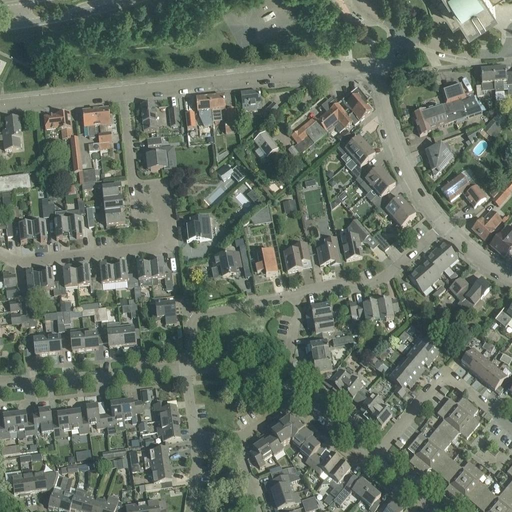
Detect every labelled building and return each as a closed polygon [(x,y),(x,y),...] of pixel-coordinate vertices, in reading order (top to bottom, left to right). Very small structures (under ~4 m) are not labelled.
[(437,0),(453,23),(465,15),(468,19),(494,2),(493,0),(437,0)] [(505,70),(493,71),(495,92),(496,103),(505,102),(503,83),(507,82),(505,70)] [(495,92),(493,71),(481,72),(482,85),(482,84),(482,87),(481,87),(481,86),(476,87),(477,98),(483,97),(483,93),(495,92)] [(408,88),(402,82),(396,87),(402,94),(408,88)] [(413,116),(416,127),(445,118),(455,115),(464,112),(461,101),(466,99),(461,85),(441,92),(447,108),(442,109),(441,107),(427,112),(413,116)] [(292,137),(298,145),(305,153),(328,134),(329,136),(336,130),(341,125),(365,105),(368,102),(358,89),(342,102),(349,110),(344,113),(332,99),(321,108),(327,114),(318,122),(315,118),(292,137)] [(261,103),(260,93),(241,95),(242,106),(243,113),(251,112),(256,112),(256,106),(261,106),(261,103)] [(214,131),(213,131),(215,153),(217,159),(217,163),(229,156),(227,152),(219,157),(215,127),(220,126),(219,123),(222,122),(221,111),(225,111),(224,97),(210,99),(212,116),(214,131)] [(445,118),(416,127),(420,138),(432,134),(431,131),(482,114),(475,97),(462,103),(466,111),(464,112),(455,115),(445,118)] [(212,116),(210,99),(196,100),(197,114),(205,113),(206,124),(205,124),(206,132),(213,131),(214,131),(212,116)] [(279,110),(273,104),(262,115),(267,121),(279,110)] [(157,131),(154,105),(141,107),(144,132),(157,131)] [(365,105),(341,125),(336,130),(340,135),(352,124),(355,127),(360,123),(372,113),(371,112),(372,111),(369,107),(368,108),(365,105)] [(96,111),(98,128),(100,128),(101,136),(98,136),(99,145),(100,152),(110,150),(109,144),(112,144),(111,134),(108,135),(107,126),(111,126),(109,110),(96,111)] [(238,134),(235,110),(227,111),(229,124),(225,124),(226,135),(238,134)] [(98,128),(96,111),(82,113),(84,129),(85,137),(89,137),(90,140),(96,139),(95,128),(98,128)] [(178,111),(169,112),(171,127),(179,126),(178,111)] [(73,138),(70,114),(56,116),(56,117),(44,118),(46,132),(57,131),(57,132),(62,132),(63,140),(73,138)] [(19,120),(5,122),(7,133),(3,133),(5,152),(20,151),(19,141),(22,141),(19,120)] [(503,131),(492,121),(483,132),(494,142),(503,131)] [(205,137),(200,126),(194,129),(198,139),(205,137)] [(480,136),(483,133),(483,132),(481,129),(466,135),(472,145),(480,136)] [(337,140),(342,145),(351,137),(346,132),(337,140)] [(278,150),(265,134),(254,142),(267,159),(278,150)] [(80,187),(82,186),(84,185),(83,173),(79,139),(70,140),(74,174),(79,174),(80,187)] [(172,148),(164,149),(162,149),(161,139),(160,139),(152,140),(147,140),(148,151),(146,151),(148,166),(150,165),(151,172),(162,170),(162,171),(174,170),(172,148)] [(348,156),(353,161),(367,148),(359,139),(351,146),(346,142),(337,150),(344,159),(348,156)] [(99,145),(88,146),(89,153),(100,152),(99,145)] [(300,157),(305,153),(298,145),(294,148),(293,147),(287,152),(294,161),(300,156),(300,157)] [(425,154),(434,178),(436,178),(453,159),(452,158),(448,146),(442,148),(425,154)] [(375,157),(367,148),(353,161),(357,166),(350,173),(357,181),(367,172),(363,168),(375,157)] [(234,176),(226,165),(216,173),(222,180),(221,180),(224,184),(234,176)] [(371,177),(367,172),(357,181),(365,189),(369,186),(373,191),(387,178),(379,169),(371,177)] [(83,173),(84,185),(97,183),(96,178),(99,177),(98,171),(83,173)] [(328,172),(325,177),(331,181),(334,175),(328,172)] [(467,187),(459,176),(441,190),(451,203),(463,194),(474,209),(486,200),(473,183),(467,187)] [(0,194),(2,194),(10,193),(30,191),(29,177),(0,180),(0,194)] [(371,203),(378,211),(387,202),(383,198),(395,187),(387,178),(373,191),(377,196),(371,203)] [(333,180),(328,185),(332,189),(338,184),(333,180)] [(503,190),(496,199),(493,202),(499,208),(511,194),(511,192),(511,184),(510,182),(503,190)] [(491,196),(496,199),(503,190),(500,186),(491,196)] [(102,189),(104,202),(121,200),(120,193),(122,193),(121,187),(102,189)] [(0,213),(12,213),(10,193),(2,194),(3,208),(0,208),(0,213)] [(260,199),(254,205),(259,210),(265,204),(260,199)] [(387,202),(378,211),(385,219),(389,216),(393,221),(408,208),(400,199),(391,207),(387,202)] [(44,220),(50,219),(47,203),(47,200),(41,201),(44,220)] [(105,214),(122,213),(124,213),(122,200),(121,200),(104,202),(105,214)] [(295,201),(283,204),(286,216),(297,213),(295,201)] [(53,202),(47,203),(50,219),(55,219),(55,223),(56,232),(56,242),(63,241),(63,238),(70,237),(68,221),(67,221),(66,213),(55,214),(54,206),(53,202)] [(66,213),(67,221),(68,221),(70,237),(76,237),(76,240),(83,239),(82,229),(81,219),(85,219),(84,203),(78,203),(79,212),(66,213)] [(269,206),(261,213),(249,223),(254,228),(273,224),(269,206)] [(416,217),(408,208),(393,221),(398,226),(395,230),(398,233),(416,217)] [(123,219),(122,213),(105,214),(106,228),(125,226),(124,219),(123,219)] [(482,221),(472,231),(485,243),(494,232),(492,230),(499,223),(491,215),(484,223),(482,221)] [(191,228),(187,228),(189,243),(212,241),(209,219),(190,221),(191,228)] [(357,222),(347,230),(349,240),(342,241),(346,263),(362,259),(360,252),(361,248),(359,246),(358,242),(361,239),(363,243),(370,237),(357,222)] [(45,224),(32,225),(34,241),(40,240),(41,243),(47,243),(46,233),(45,224)] [(27,242),(34,241),(32,225),(19,226),(21,245),(27,245),(27,242)] [(498,240),(491,248),(504,259),(510,251),(511,249),(511,236),(506,231),(501,237),(500,237),(498,240)] [(385,253),(390,248),(378,235),(373,240),(385,253)] [(336,239),(324,242),(325,249),(317,250),(320,268),(335,265),(334,258),(340,256),(336,239)] [(293,253),(284,255),(288,274),(302,271),(300,261),(310,259),(307,245),(292,248),(293,253)] [(435,253),(448,268),(458,260),(444,245),(435,253)] [(218,259),(212,260),(214,269),(220,268),(222,279),(236,276),(235,270),(242,269),(239,255),(226,257),(225,249),(217,255),(218,259)] [(273,253),(262,255),(264,267),(256,268),(257,276),(265,274),(266,279),(278,276),(273,253)] [(426,261),(427,263),(441,278),(439,276),(448,268),(435,253),(426,261)] [(157,265),(150,266),(153,288),(158,287),(158,281),(165,280),(165,287),(172,286),(171,274),(164,275),(163,261),(157,262),(157,265)] [(133,276),(134,290),(153,288),(150,266),(143,266),(143,263),(137,264),(138,275),(133,276)] [(418,271),(432,286),(441,278),(427,263),(418,271)] [(120,269),(114,269),(115,285),(128,284),(128,290),(134,290),(133,276),(127,276),(126,265),(120,265),(120,269)] [(95,280),(97,293),(103,293),(102,286),(115,285),(114,269),(106,270),(106,267),(100,267),(101,279),(95,280)] [(77,273),(78,288),(90,287),(91,294),(97,293),(95,280),(90,280),(89,269),(83,269),(83,272),(77,273)] [(64,283),(59,283),(60,297),(66,296),(66,290),(78,288),(77,273),(69,274),(69,271),(63,271),(64,283)] [(422,294),(432,286),(418,271),(409,279),(422,294)] [(46,276),(39,277),(41,292),(53,291),(53,297),(60,297),(59,283),(53,284),(52,272),(46,273),(46,276)] [(28,293),(41,292),(39,277),(33,278),(32,274),(26,275),(28,293)] [(3,280),(4,290),(17,288),(15,277),(7,277),(7,279),(3,280)] [(468,287),(461,279),(449,290),(461,303),(462,304),(459,308),(467,315),(470,311),(481,301),(491,289),(481,280),(470,293),(466,288),(468,287)] [(17,288),(4,290),(5,301),(18,299),(17,288)] [(442,288),(437,293),(441,296),(446,292),(442,288)] [(382,297),(376,298),(380,323),(394,321),(393,314),(399,313),(397,301),(391,302),(390,302),(383,303),(383,298),(382,298),(382,297)] [(366,326),(380,323),(376,298),(370,299),(370,300),(369,300),(370,306),(357,308),(358,315),(359,320),(365,319),(366,326)] [(166,319),(167,326),(177,325),(174,304),(163,306),(163,300),(150,301),(151,307),(152,307),(153,324),(160,323),(159,320),(166,319)] [(9,304),(10,314),(20,313),(19,302),(9,304)] [(62,314),(70,313),(72,313),(71,303),(61,304),(62,314)] [(358,315),(357,308),(356,304),(349,306),(351,317),(358,315)] [(329,341),(332,341),(336,340),(330,306),(311,310),(312,317),(306,318),(308,331),(314,330),(316,337),(317,343),(329,341)] [(439,322),(450,312),(445,306),(434,315),(439,322)] [(511,310),(509,314),(504,311),(505,311),(504,310),(495,322),(505,329),(508,326),(511,328),(511,310)] [(71,326),(70,313),(62,314),(63,327),(71,326)] [(12,327),(21,326),(21,325),(22,325),(20,316),(11,317),(12,327)] [(35,316),(33,316),(29,317),(29,324),(30,329),(37,329),(35,316)] [(121,332),(123,348),(124,350),(128,349),(129,348),(135,347),(134,331),(133,326),(120,327),(121,332)] [(85,352),(84,336),(83,331),(70,332),(72,353),(85,352)] [(123,348),(121,332),(108,333),(109,350),(123,348)] [(84,336),(85,352),(98,351),(97,335),(84,336)] [(353,337),(342,339),(343,346),(354,344),(353,337)] [(46,340),(48,356),(61,354),(60,339),(46,340)] [(334,348),(343,346),(342,339),(336,340),(332,341),(334,348)] [(421,342),(416,348),(418,350),(433,362),(438,356),(437,355),(438,353),(440,354),(442,352),(427,339),(423,344),(421,342)] [(48,356),(46,340),(34,341),(35,357),(48,356)] [(329,341),(317,343),(317,346),(307,348),(308,356),(311,356),(312,358),(306,359),(308,367),(313,366),(314,369),(310,369),(312,378),(321,376),(332,374),(327,344),(329,343),(329,341)] [(495,348),(490,346),(487,352),(492,354),(495,348)] [(409,361),(422,370),(423,369),(422,368),(424,366),(427,369),(433,362),(418,350),(416,348),(407,358),(409,361)] [(461,365),(469,372),(481,358),(473,351),(461,365)] [(469,372),(478,379),(490,365),(481,358),(469,372)] [(409,361),(401,371),(415,383),(420,377),(419,376),(421,374),(422,375),(424,373),(421,371),(422,370),(409,361)] [(478,379),(486,386),(498,372),(490,365),(478,379)] [(389,380),(398,387),(405,393),(406,391),(404,389),(406,387),(410,390),(415,383),(401,371),(398,369),(389,380)] [(506,379),(498,372),(486,386),(495,393),(506,379)] [(332,392),(338,397),(350,382),(339,373),(333,380),(328,376),(332,375),(332,374),(321,376),(322,383),(330,390),(331,388),(333,390),(332,392)] [(350,382),(338,397),(344,402),(348,398),(350,400),(349,401),(351,403),(353,401),(357,405),(367,393),(363,390),(363,389),(352,380),(350,382)] [(406,394),(405,393),(398,387),(393,392),(402,400),(406,394)] [(445,397),(448,393),(443,388),(440,392),(445,397)] [(363,418),(369,423),(381,408),(383,406),(373,397),(372,397),(367,393),(357,405),(362,409),(360,411),(363,413),(364,412),(366,414),(363,418)] [(143,404),(151,403),(150,394),(142,395),(143,404)] [(458,421),(471,406),(463,399),(458,405),(455,405),(450,400),(443,408),(458,421)] [(122,404),(124,422),(132,421),(132,425),(137,425),(135,415),(143,414),(141,403),(134,404),(133,402),(122,404)] [(111,415),(105,416),(107,429),(117,428),(117,433),(126,432),(124,422),(122,404),(110,406),(111,415)] [(160,422),(179,420),(178,415),(177,415),(176,409),(166,411),(165,404),(154,406),(155,417),(160,416),(160,422)] [(471,406),(458,421),(473,433),(479,425),(474,421),(474,418),(478,412),(471,406)] [(107,429),(105,416),(99,417),(98,407),(86,409),(87,421),(88,421),(89,428),(96,427),(97,431),(107,429)] [(392,417),(381,408),(369,423),(375,428),(376,427),(378,428),(377,429),(380,432),(392,417)] [(458,421),(443,408),(437,416),(443,421),(443,423),(436,432),(444,438),(458,421)] [(46,436),(53,435),(53,430),(52,426),(50,411),(38,412),(39,414),(32,415),(33,423),(35,436),(46,435),(46,436)] [(80,413),(69,414),(71,433),(78,432),(79,436),(90,435),(89,428),(88,421),(87,421),(82,422),(80,413)] [(26,414),(14,416),(17,435),(24,434),(25,438),(29,437),(34,437),(35,436),(33,423),(27,424),(26,414)] [(71,433),(69,414),(57,416),(58,425),(52,426),(53,430),(53,435),(54,437),(54,440),(64,439),(64,435),(71,433)] [(483,419),(489,424),(492,420),(487,415),(486,416),(484,419),(483,419)] [(9,436),(17,435),(14,416),(3,417),(3,416),(0,416),(0,440),(10,440),(9,436)] [(290,443),(292,444),(303,430),(304,431),(306,429),(300,424),(295,430),(291,427),(295,423),(290,419),(279,426),(281,428),(290,443)] [(179,420),(160,422),(161,429),(157,429),(158,434),(179,431),(178,425),(180,425),(179,420)] [(444,438),(451,444),(458,436),(461,436),(467,441),(473,433),(458,421),(444,438)] [(141,434),(149,433),(147,424),(139,425),(141,434)] [(281,449),(290,443),(281,428),(271,435),(273,438),(281,449)] [(292,444),(301,451),(315,434),(312,432),(309,435),(304,431),(303,430),(292,444)] [(179,431),(158,434),(158,438),(163,438),(164,444),(170,443),(182,441),(181,436),(180,436),(179,431)] [(444,438),(436,432),(429,440),(426,440),(420,435),(414,443),(429,455),(444,438)] [(300,453),(309,460),(305,465),(310,468),(318,459),(314,455),(320,447),(315,442),(319,437),(315,434),(301,451),(300,453)] [(260,439),(267,450),(272,457),(273,459),(283,452),(281,449),(273,438),(268,442),(264,436),(260,439)] [(444,453),(451,444),(444,438),(429,455),(446,470),(453,462),(445,456),(444,453)] [(253,449),(258,456),(267,450),(260,439),(257,441),(260,445),(253,449)] [(403,447),(398,442),(394,446),(400,451),(403,447)] [(429,455),(414,443),(408,451),(413,455),(414,458),(409,464),(417,470),(429,455)] [(2,450),(2,458),(12,456),(11,448),(2,450)] [(144,460),(145,465),(168,462),(168,456),(169,456),(168,450),(156,452),(150,453),(151,459),(144,460)] [(263,464),(272,457),(267,450),(258,456),(253,460),(259,470),(265,466),(263,464)] [(125,451),(114,452),(115,459),(124,458),(126,456),(125,451)] [(103,461),(115,459),(114,452),(102,454),(103,461)] [(429,455),(417,470),(424,477),(429,471),(432,471),(440,478),(446,470),(429,455)] [(324,474),(329,477),(340,464),(331,456),(324,464),(318,459),(310,468),(321,477),(324,474)] [(118,462),(120,469),(129,468),(127,460),(118,462)] [(153,475),(171,472),(171,467),(169,467),(168,462),(145,465),(146,470),(152,469),(153,475)] [(464,485),(476,470),(469,463),(464,469),(461,469),(453,462),(446,470),(464,485)] [(110,469),(111,471),(118,469),(117,463),(110,464),(110,463),(105,464),(106,469),(110,469)] [(329,477),(329,478),(321,487),(322,488),(330,486),(334,490),(330,495),(336,500),(348,485),(343,480),(350,472),(340,464),(329,477)] [(138,466),(131,467),(130,467),(132,474),(139,474),(138,466)] [(446,470),(440,478),(448,485),(449,488),(444,493),(451,500),(464,485),(446,470)] [(481,499),(488,492),(479,485),(479,482),(484,476),(476,470),(464,485),(481,499)] [(287,477),(285,471),(280,472),(271,476),(273,482),(287,477)] [(23,479),(25,497),(30,496),(30,495),(35,494),(33,477),(33,472),(22,473),(23,479)] [(171,472),(153,475),(154,486),(144,487),(145,493),(160,491),(160,485),(171,483),(171,477),(172,477),(171,472)] [(53,496),(55,488),(56,486),(59,478),(59,474),(33,477),(35,494),(41,493),(41,495),(47,494),(52,496),(53,496)] [(295,477),(288,477),(287,477),(273,482),(275,490),(268,492),(271,499),(273,498),(274,502),(295,495),(291,485),(290,484),(303,480),(302,478),(295,477)] [(12,487),(7,487),(8,498),(20,496),(20,498),(25,497),(23,479),(12,480),(12,487)] [(340,508),(350,496),(352,494),(361,501),(371,489),(361,482),(359,484),(354,479),(348,485),(336,500),(334,503),(340,508)] [(464,485),(451,500),(459,506),(464,500),(467,500),(475,507),(481,499),(464,485)] [(59,511),(66,492),(55,488),(53,496),(52,496),(48,510),(53,511),(54,510),(59,511)] [(70,511),(75,500),(74,500),(69,498),(71,494),(70,494),(71,489),(67,488),(66,492),(59,511),(70,511)] [(369,511),(375,511),(382,505),(378,501),(381,498),(371,489),(361,501),(370,509),(368,511),(369,511)] [(500,511),(511,498),(511,495),(506,490),(499,498),(496,499),(488,492),(481,499),(496,511),(500,511)] [(81,511),(87,495),(83,494),(82,498),(76,496),(74,500),(75,500),(70,511),(81,511)] [(295,495),(274,502),(275,506),(273,507),(274,511),(278,511),(301,504),(298,494),(295,495)] [(93,511),(96,503),(90,501),(92,497),(87,495),(81,511),(93,511)] [(104,498),(103,501),(102,505),(96,503),(93,511),(105,511),(109,498),(108,500),(104,498)] [(121,511),(121,509),(122,504),(119,503),(119,501),(109,498),(105,511),(121,511)] [(511,511),(511,498),(500,511),(511,511)] [(302,503),(304,509),(316,505),(314,499),(302,503)] [(496,511),(481,499),(475,507),(481,511),(496,511)] [(165,511),(164,503),(147,505),(148,511),(165,511)]
